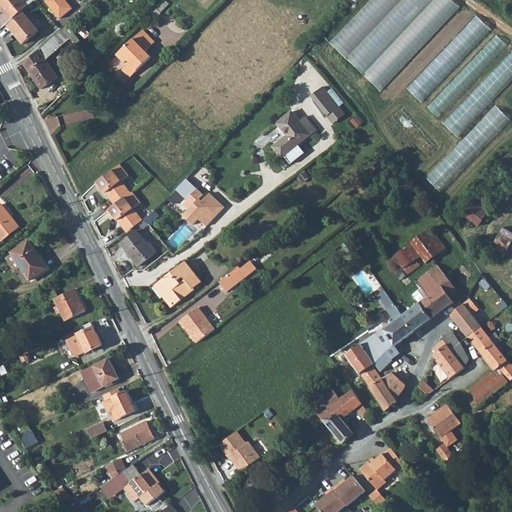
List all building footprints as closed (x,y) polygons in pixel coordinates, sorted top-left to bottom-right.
[(0,0),(0,3),(12,19),(29,5),(24,0),(0,0)] [(73,9),(65,0),(45,0),(44,2),(59,20),(73,9)] [(462,6),(454,0),(371,0),(332,42),(383,89),(462,6)] [(171,4),(168,2),(166,5),(164,3),(158,9),(157,8),(150,16),(154,20),(171,4)] [(44,25),(39,19),(34,23),(25,13),(10,26),(24,43),(40,31),(39,30),(44,25)] [(478,15),(408,88),(422,100),(491,28),(478,15)] [(77,37),(67,25),(25,64),(29,70),(28,70),(41,88),(58,77),(46,59),(44,56),(50,51),(53,54),(70,39),(76,45),(81,41),(77,37)] [(146,51),(156,42),(144,30),(119,55),(128,65),(124,69),(132,77),(152,57),(146,51)] [(83,33),(77,37),(81,41),(84,47),(91,41),(83,33)] [(46,59),(53,54),(50,51),(44,56),(46,59)] [(511,53),(446,122),(459,136),(511,81),(511,53)] [(338,108),(321,88),(310,96),(326,118),(338,108)] [(511,119),(496,104),(428,177),(442,192),(511,119)] [(314,132),(303,118),(297,123),(289,113),(275,123),(285,136),(271,147),(280,159),(314,132)] [(99,182),(116,205),(124,199),(133,192),(124,180),(130,174),(122,163),(99,182)] [(186,179),(175,191),(186,201),(182,205),(188,211),(183,217),(192,226),(198,220),(206,227),(224,208),(209,194),(205,198),(204,199),(202,197),(203,196),(188,180),(186,179)] [(135,227),(145,220),(135,207),(142,202),(134,191),(133,192),(124,199),(116,205),(111,209),(128,232),(135,227)] [(492,207),(476,196),(463,214),(478,225),(484,216),(485,216),(492,207)] [(0,237),(2,240),(19,226),(1,204),(0,204),(0,237)] [(154,221),(150,216),(145,220),(135,227),(137,230),(121,243),(138,266),(157,251),(150,242),(147,244),(139,233),(154,221)] [(446,248),(431,227),(411,242),(422,255),(427,262),(446,248)] [(511,240),(511,239),(500,232),(491,250),(503,257),(511,240)] [(29,241),(12,252),(20,264),(31,280),(47,269),(29,241)] [(355,248),(350,241),(342,247),(347,254),(355,248)] [(422,255),(411,242),(387,262),(401,280),(420,265),(416,260),(422,255)] [(20,264),(12,252),(5,257),(12,269),(20,264)] [(200,283),(185,263),(155,285),(172,307),(180,301),(179,299),(184,296),(185,297),(194,290),(193,289),(200,283)] [(420,304),(403,317),(414,332),(453,302),(454,302),(451,298),(458,292),(437,265),(417,283),(422,289),(429,297),(420,304)] [(226,293),(247,278),(239,267),(219,283),(226,293)] [(154,286),(170,308),(172,307),(155,285),(154,286)] [(55,289),(42,294),(46,301),(54,297),(58,305),(61,312),(65,320),(86,311),(74,288),(58,295),(55,289)] [(414,295),(420,304),(429,297),(422,289),(414,295)] [(393,315),(399,311),(385,291),(379,295),(393,315)] [(452,315),(468,337),(481,327),(476,320),(482,316),(476,307),(470,300),(454,313),(452,315)] [(57,314),(61,312),(58,305),(53,307),(57,314)] [(181,322),(198,343),(216,330),(199,308),(181,322)] [(392,316),(396,322),(403,317),(399,311),(393,315),(392,316)] [(372,323),(365,327),(372,335),(393,359),(400,352),(396,345),(414,332),(403,317),(396,322),(385,331),(382,331),(379,333),(372,323)] [(496,327),(490,320),(485,324),(491,331),(496,327)] [(82,329),(77,331),(78,334),(70,338),(73,346),(82,342),(87,352),(102,345),(93,327),(84,331),(82,329)] [(469,402),(474,408),(511,379),(511,365),(500,350),(490,337),(481,327),(468,337),(495,370),(470,390),(475,397),(469,402)] [(451,330),(442,337),(443,338),(438,342),(439,344),(433,348),(436,352),(433,355),(451,378),(464,368),(465,367),(451,350),(461,342),(451,330)] [(495,333),(490,337),(500,350),(504,348),(500,343),(501,342),(495,333)] [(346,354),(361,374),(375,364),(385,378),(394,372),(388,365),(394,360),(393,359),(372,335),(346,354)] [(469,360),(461,342),(451,350),(465,367),(469,360)] [(109,358),(82,371),(92,391),(119,378),(109,358)] [(402,380),(407,373),(394,360),(388,365),(394,372),(402,380)] [(365,381),(386,411),(399,402),(397,399),(406,387),(406,385),(402,380),(394,372),(385,378),(375,364),(361,374),(365,381)] [(420,386),(429,394),(435,390),(423,378),(420,386)] [(308,397),(320,414),(341,398),(329,382),(308,397)] [(417,404),(429,394),(420,386),(415,392),(417,393),(412,398),(417,404)] [(121,392),(119,388),(104,395),(106,400),(112,398),(118,411),(112,414),(115,420),(136,410),(126,390),(121,392)] [(353,420),(348,414),(356,408),(363,417),(370,413),(362,402),(353,389),(341,398),(320,414),(344,444),(356,434),(348,424),(353,420)] [(461,422),(447,404),(427,419),(441,437),(461,422)] [(26,414),(10,422),(19,436),(31,430),(33,428),(26,414)] [(146,421),(119,434),(128,451),(155,439),(146,421)] [(86,430),(90,439),(107,431),(102,422),(86,430)] [(38,444),(31,430),(19,436),(27,449),(38,444)] [(236,430),(220,442),(229,455),(228,456),(239,471),(256,460),(244,443),(245,443),(236,430)] [(444,443),(436,449),(444,461),(453,455),(444,443)] [(400,474),(406,469),(393,448),(373,464),(370,460),(360,468),(376,489),(377,490),(387,482),(385,479),(397,470),(400,474)] [(44,456),(34,460),(38,465),(46,461),(44,456)] [(106,466),(113,478),(125,470),(120,459),(106,466)] [(142,496),(148,504),(168,490),(152,468),(126,486),(136,500),(142,496)] [(365,490),(352,475),(335,489),(348,506),(365,490)] [(60,489),(55,491),(67,510),(72,507),(60,489)] [(339,511),(347,505),(334,489),(317,503),(323,511),(339,511)] [(376,489),(368,495),(377,507),(385,501),(377,490),(376,489)]
